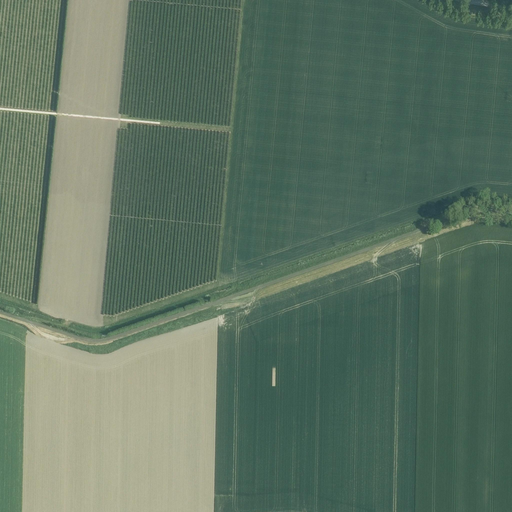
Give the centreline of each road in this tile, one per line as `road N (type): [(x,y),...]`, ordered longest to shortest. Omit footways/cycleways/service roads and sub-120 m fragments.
road 1 (track): [(0,312),(91,341),(109,338),(462,216),(511,212)]
road 2 (track): [(0,109),(158,123)]
